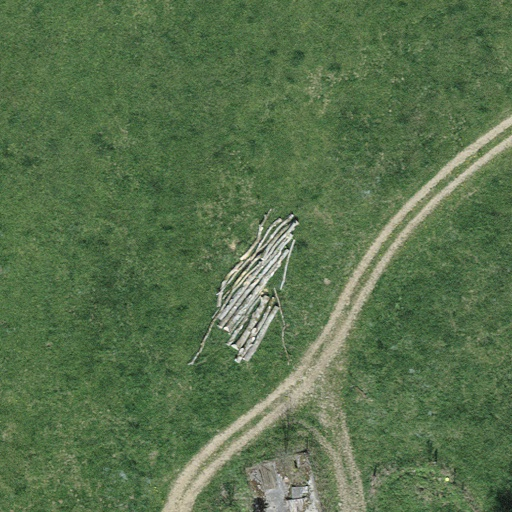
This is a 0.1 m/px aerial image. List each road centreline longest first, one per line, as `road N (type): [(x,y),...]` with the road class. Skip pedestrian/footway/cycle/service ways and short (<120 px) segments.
road 1 (track): [(511,133),(428,198),(379,258),(349,313),(332,368),(341,449),(362,511)]
road 2 (track): [(332,368),(238,432),(181,497),(179,511)]
